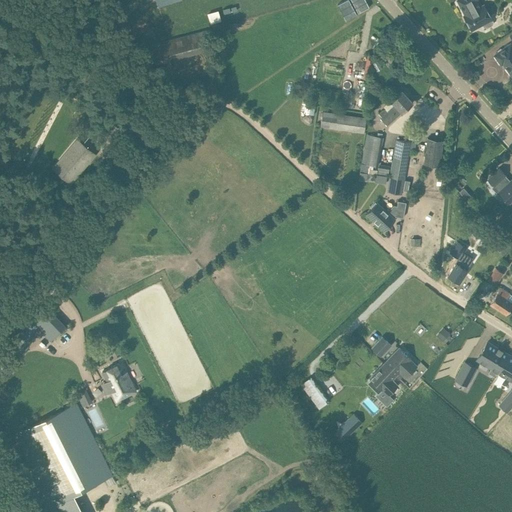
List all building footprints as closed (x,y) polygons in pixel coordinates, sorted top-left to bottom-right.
[(464,16),(472,30),(482,24),(483,26),(486,27),(492,24),(492,21),(491,19),(492,19),(485,4),(480,6),(477,0),(457,0),(466,15),(464,16)] [(212,23),(223,20),(220,10),(209,13),(212,23)] [(210,48),(205,30),(150,45),(155,63),(210,48)] [(511,46),(510,44),(494,55),(501,64),(503,63),(511,75),(511,46)] [(402,90),(394,96),(391,100),(395,104),(388,111),(385,108),(382,110),(378,113),(382,116),(380,118),(387,125),(402,112),(413,102),(402,90)] [(366,118),(323,112),(321,126),(364,132),(366,118)] [(377,166),(382,137),(370,135),(368,146),(365,145),(362,163),(377,166)] [(440,166),(443,140),(428,138),(424,164),(440,166)] [(397,139),(388,191),(401,194),(411,142),(397,139)] [(72,183),(96,153),(82,142),(58,172),(72,183)] [(388,174),(389,166),(378,164),(377,173),(388,174)] [(500,168),(488,179),(494,185),(503,177),(505,175),(500,168)] [(511,179),(509,183),(503,177),(494,185),(492,187),(507,204),(509,202),(510,202),(511,201),(511,179)] [(406,202),(398,200),(397,205),(394,205),(387,211),(377,202),(377,203),(375,201),(370,207),(372,208),(367,213),(374,220),(373,220),(374,221),(374,220),(377,222),(376,223),(377,223),(384,230),(395,218),(394,217),(395,216),(403,217),(406,202)] [(503,239),(501,241),(498,239),(492,247),(497,251),(493,256),(499,261),(511,245),(503,239)] [(457,241),(450,252),(460,259),(467,247),(457,241)] [(456,262),(448,275),(459,283),(468,269),(456,262)] [(504,273),(496,268),(488,280),(495,285),(504,273)] [(500,287),(496,295),(490,303),(507,314),(511,305),(511,302),(506,298),(510,293),(500,287)] [(66,326),(52,312),(45,305),(31,318),(17,340),(0,367),(0,386),(26,345),(28,346),(39,327),(51,340),(66,326)] [(445,327),(438,334),(446,342),(453,334),(445,327)] [(382,337),(372,347),(380,356),(391,345),(382,337)] [(484,352),(479,360),(491,367),(488,372),(495,376),(498,371),(507,356),(501,353),(503,350),(498,346),(497,347),(488,342),(482,351),(484,352)] [(417,365),(399,347),(370,377),(372,379),(368,383),(378,393),(382,389),(388,395),(398,385),(392,379),(395,375),(398,379),(402,376),(404,379),(417,365)] [(511,359),(507,356),(498,371),(511,379),(511,359)] [(126,372),(122,362),(103,371),(117,400),(136,391),(131,381),(128,382),(124,373),(126,372)] [(466,362),(456,380),(467,385),(476,367),(466,362)] [(311,376),(301,384),(319,408),(329,401),(311,376)] [(77,393),(85,405),(93,400),(86,388),(77,393)] [(511,389),(499,404),(507,411),(511,405),(511,389)] [(112,475),(88,425),(77,403),(15,433),(54,511),(77,511),(70,497),(112,475)] [(354,413),(337,430),(345,438),(362,422),(354,413)]
